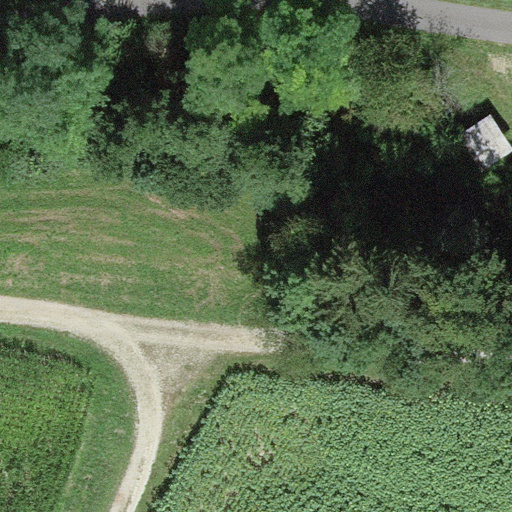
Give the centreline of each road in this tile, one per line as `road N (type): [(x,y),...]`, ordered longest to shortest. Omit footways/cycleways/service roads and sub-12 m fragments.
road 1 (track): [(0,302),(106,317),(147,371),(161,424),(131,511)]
road 2 (unclassified): [(286,0),(511,39)]
road 3 (unclassified): [(0,28),(141,0)]
